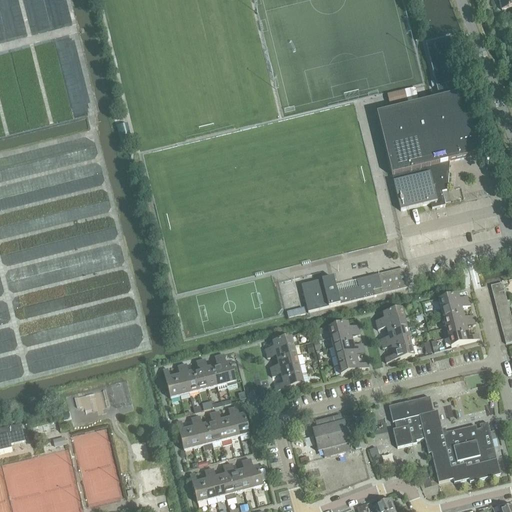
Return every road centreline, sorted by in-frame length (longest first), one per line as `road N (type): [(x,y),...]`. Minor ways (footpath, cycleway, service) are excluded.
road 1 (residential): [(300,511),(281,420),(496,361)]
road 2 (unclassified): [(511,134),(457,0)]
road 3 (residential): [(320,511),(404,484),(422,511)]
